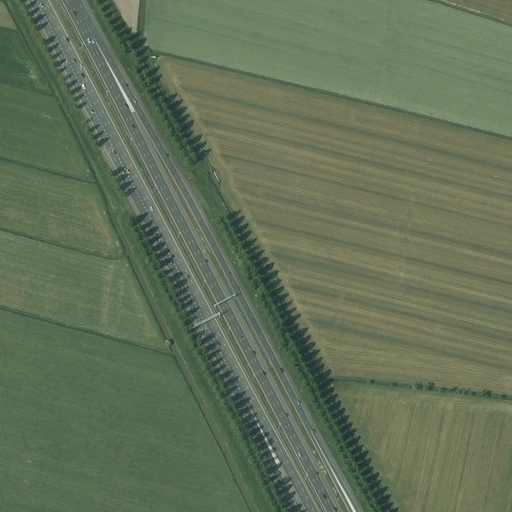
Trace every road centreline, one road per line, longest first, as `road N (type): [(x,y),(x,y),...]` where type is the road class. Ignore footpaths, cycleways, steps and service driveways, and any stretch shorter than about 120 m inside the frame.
road 1 (motorway): [(332,511),(90,40)]
road 2 (motorway): [(41,0),(254,405)]
road 3 (motorway): [(304,421),(117,72),(90,40)]
road 4 (motorway): [(254,405),(312,511)]
